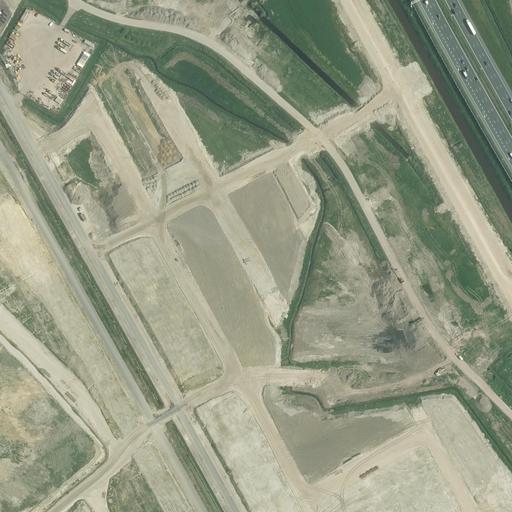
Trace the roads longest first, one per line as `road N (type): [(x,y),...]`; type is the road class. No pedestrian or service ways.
road 1 (track): [(322,0),(505,318),(480,349),(436,370),(240,379),(200,394),(142,429),(55,511)]
road 2 (unclassified): [(0,89),(237,511)]
road 3 (track): [(92,109),(311,511)]
road 4 (unclassified): [(0,149),(202,511)]
road 5 (track): [(140,58),(314,374)]
road 6 (unclassified): [(511,295),(348,0)]
road 7 (track): [(93,253),(379,103)]
road 8 (track): [(278,157),(423,423)]
road 9 (track): [(119,456),(83,394),(0,311)]
road 10 (track): [(37,153),(163,37)]
road 11 (motorway): [(428,0),(511,148)]
road 12 (track): [(305,501),(423,423)]
road 13 (motorway): [(511,109),(451,0)]
